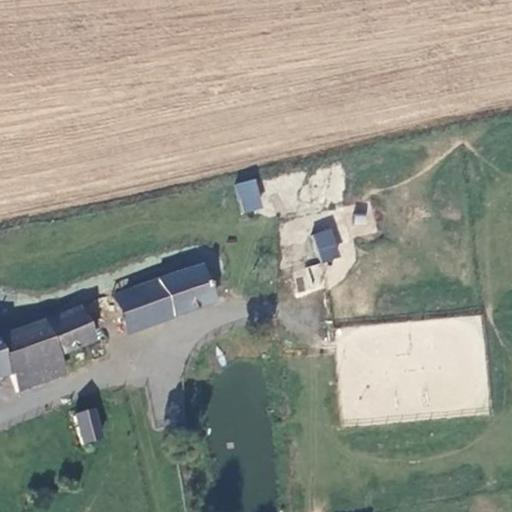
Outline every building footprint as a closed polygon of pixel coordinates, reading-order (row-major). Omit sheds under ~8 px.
[(240,212),(261,209),(256,179),(235,182),(240,212)] [(330,227),(311,234),(322,262),(341,254),(330,227)] [(323,267),(297,267),(297,289),(323,289),(323,267)] [(200,272),(197,276),(195,268),(156,280),(168,317),(206,305),(202,293),(207,295),(212,295),(216,293),(220,290),(222,285),(223,281),(221,276),(218,272),(214,269),(209,269),(205,270),(200,272)] [(58,361),(56,352),(93,335),(78,303),(45,317),(0,331),(0,378),(14,375),(58,361)] [(58,361),(14,375),(18,389),(63,375),(58,361)] [(70,412),(80,446),(101,440),(91,406),(70,412)]
